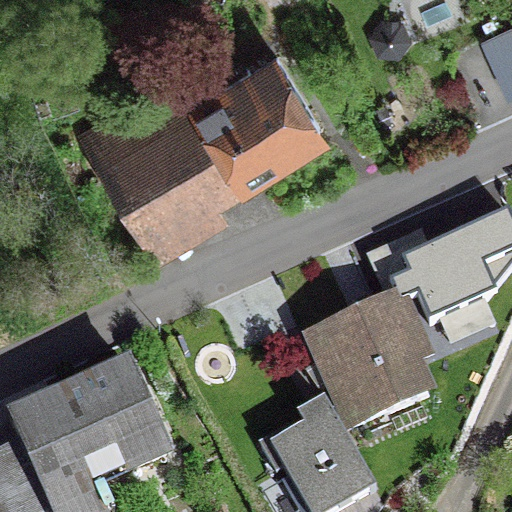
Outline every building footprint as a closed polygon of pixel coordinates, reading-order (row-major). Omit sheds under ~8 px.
[(222,90),(162,127),(144,98),(82,136),(153,253),(156,252),(144,233),(315,129),(272,59),(247,75),(243,70),(219,85),(222,90)] [(511,210),(510,205),(400,253),(408,270),(391,277),(403,304),(419,298),(431,326),(489,301),(511,266),(511,210)] [(422,397),(400,345),(397,339),(406,335),(393,304),(306,342),(345,431),(422,397)] [(4,418),(45,511),(105,511),(95,487),(163,456),(127,373),(11,425),(7,416),(4,418)] [(283,429),(254,446),(271,476),(278,472),(301,511),(337,511),(371,493),(320,403),(293,418),(299,430),(287,436),(283,429)]
